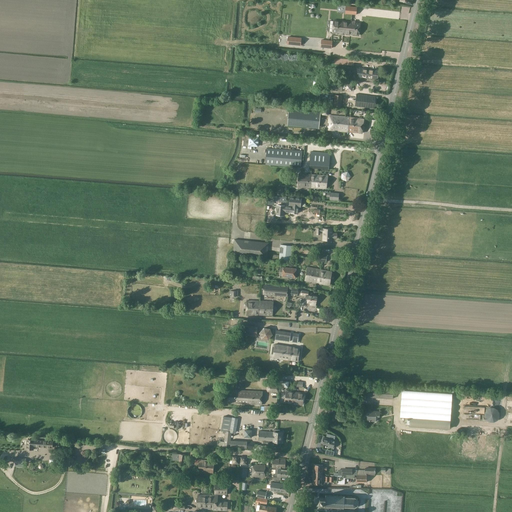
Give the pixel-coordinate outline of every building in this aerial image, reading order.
[(346,6),(345,14),(352,15),(356,15),(357,7),(353,7),(346,6)] [(333,20),(332,33),(340,34),(340,35),(343,36),(344,34),(346,21),(333,20)] [(346,21),(344,34),(359,36),(360,23),(356,22),(356,21),(352,21),(352,22),(346,21)] [(289,46),(303,47),(303,39),(290,38),(289,46)] [(321,40),(321,48),(332,49),(332,41),(321,40)] [(362,78),(377,80),(378,70),(363,68),(362,78)] [(327,81),(326,90),(342,91),(342,90),(343,84),(343,82),(327,81)] [(342,100),(342,96),(335,95),(334,107),(341,108),(342,100)] [(356,95),(355,106),(376,109),(377,97),(367,96),(356,95)] [(289,110),(287,126),(319,129),(320,113),(289,110)] [(347,132),(348,123),(349,118),(329,116),(328,130),(347,132)] [(347,132),(363,133),(364,119),(349,118),(348,123),(347,132)] [(249,136),(248,146),(258,147),(259,137),(249,136)] [(267,148),(266,165),(292,167),(293,166),(301,166),(302,151),(267,148)] [(309,168),(329,170),(330,154),(310,152),(309,168)] [(311,175),(299,174),(298,187),(311,188),(312,180),(310,180),(311,175)] [(310,180),(312,180),(311,188),(327,189),(328,176),(311,175),(310,180)] [(289,207),(292,208),(291,213),(297,213),(298,207),(300,207),(301,207),(302,203),(301,203),(301,198),(290,197),(289,206),(289,207)] [(284,212),(291,213),(292,208),(289,207),(289,206),(285,206),(285,207),(277,206),(276,215),(284,216),(284,212)] [(323,240),(332,241),(332,238),(337,239),(337,233),(332,233),(333,229),(323,229),(317,228),(317,232),(323,232),(323,240)] [(235,240),(233,255),(267,258),(268,251),(265,250),(266,246),(268,247),(269,243),(249,241),(248,244),(244,243),(245,241),(235,240)] [(293,245),(281,244),(279,260),(291,262),(293,245)] [(283,272),(282,276),(295,278),(296,269),(283,267),(283,272)] [(308,268),(305,280),(316,282),(318,275),(319,275),(320,270),(308,268)] [(319,275),(318,275),(316,282),(329,285),(332,272),(320,270),(319,275)] [(288,287),(264,285),(263,294),(288,296),(288,287)] [(308,292),(302,291),(301,295),(306,296),(305,304),(315,306),(317,297),(309,296),(308,296),(308,292)] [(260,301),(246,300),(246,315),(259,315),(260,301)] [(273,302),(260,301),(259,315),(272,315),(273,302)] [(275,340),(289,342),(291,333),(276,331),(275,340)] [(274,344),(272,358),(273,358),(285,360),(290,361),(291,353),(299,354),(300,348),(287,346),(274,344)] [(291,353),(290,361),(298,362),(299,357),(299,354),(291,353)] [(228,389),(227,403),(262,404),(263,392),(242,390),(228,389)] [(284,402),(294,404),(296,393),(286,391),(284,402)] [(303,405),(304,394),(296,393),(294,404),(303,405)] [(365,411),(365,416),(367,416),(367,421),(376,421),(376,416),(380,417),(380,411),(373,411),(373,412),(365,411)] [(223,422),(221,431),(225,432),(223,447),(229,447),(231,433),(236,433),(238,418),(232,417),(231,424),(223,422)] [(259,431),(258,441),(282,442),(282,432),(280,432),(280,430),(274,429),(273,432),(259,431)] [(323,437),(322,443),(328,445),(328,447),(333,448),(335,440),(334,440),(335,436),(327,434),(326,438),(323,437)] [(34,447),(53,449),(53,441),(27,439),(26,450),(34,450),(34,447)] [(230,447),(255,449),(255,443),(247,442),(247,441),(231,440),(230,447)] [(177,461),(185,462),(186,455),(178,454),(173,453),(172,456),(174,456),(173,460),(177,461)] [(199,464),(198,472),(213,474),(214,461),(195,460),(195,464),(199,464)] [(279,469),(283,469),(283,468),(285,469),(285,460),(272,460),(272,468),(279,468),(279,469)] [(265,465),(253,465),(252,477),(265,477),(265,465)] [(313,469),(313,474),(322,474),(322,472),(322,470),(324,470),(326,470),(327,467),(323,467),(323,465),(314,465),(314,469),(313,469)] [(337,476),(337,484),(345,485),(345,478),(345,474),(351,475),(352,470),(342,470),(342,474),(342,476),(338,475),(337,476)] [(281,493),(282,484),(271,482),(269,491),(281,493)] [(215,494),(227,494),(228,485),(216,484),(215,494)] [(256,497),(265,499),(266,492),(257,490),(256,497)] [(218,510),(218,502),(218,496),(198,495),(197,509),(213,510),(218,510)] [(329,507),(329,508),(330,508),(330,507),(333,507),(333,508),(333,507),(336,507),(336,508),(337,508),(337,507),(340,507),(340,508),(341,507),(343,508),(344,508),(344,507),(347,507),(347,508),(348,508),(348,507),(350,507),(350,508),(351,508),(351,507),(354,507),(354,508),(355,508),(354,507),(356,506),(357,507),(357,506),(358,504),(359,505),(359,504),(358,504),(358,502),(359,502),(359,501),(358,501),(357,500),(358,499),(357,499),(355,498),(356,497),(355,497),(355,498),(352,498),(352,497),(351,497),(351,498),(349,498),(349,497),(348,497),(348,498),(346,497),(345,497),(345,496),(345,497),(342,496),(341,495),(341,496),(338,496),(338,495),(337,495),(337,496),(334,496),(334,495),(334,496),(331,496),(331,495),(330,495),(330,496),(327,496),(327,495),(326,495),(326,498),(320,498),(319,504),(322,504),(322,505),(323,505),(324,504),(325,504),(325,508),(326,508),(326,507),(329,507)]
